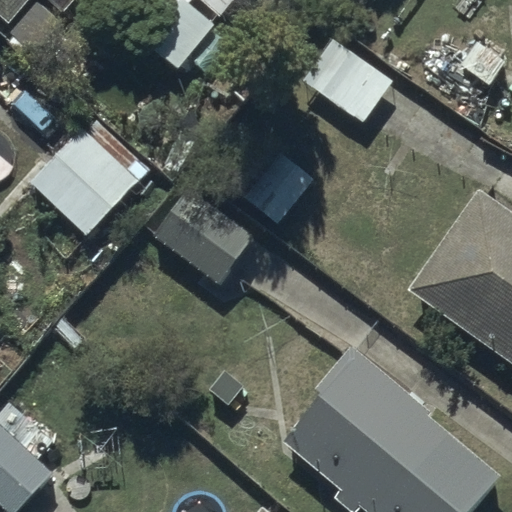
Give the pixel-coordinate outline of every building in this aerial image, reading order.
[(0,0),(0,30),(10,38),(4,46),(35,71),(65,33),(35,9),(41,2),(56,14),(66,0),(0,0)] [(188,0),(225,25),(242,0),(188,0)] [(214,39),(184,13),(146,56),(176,82),(214,39)] [(365,134),(392,92),(321,46),(293,88),(365,134)] [(84,141),(82,139),(28,191),(86,250),(141,196),(136,192),(154,174),(103,122),(84,141)] [(317,193),(279,163),(245,205),(283,236),(317,193)] [(253,251),(186,199),(148,249),(215,301),(253,251)] [(511,226),(478,203),(406,304),(511,379),(511,226)] [(430,432),(433,429),(351,361),(277,451),(323,490),(349,511),(487,511),(503,493),(430,432)] [(21,511),(50,481),(0,434),(0,511),(21,511)]
